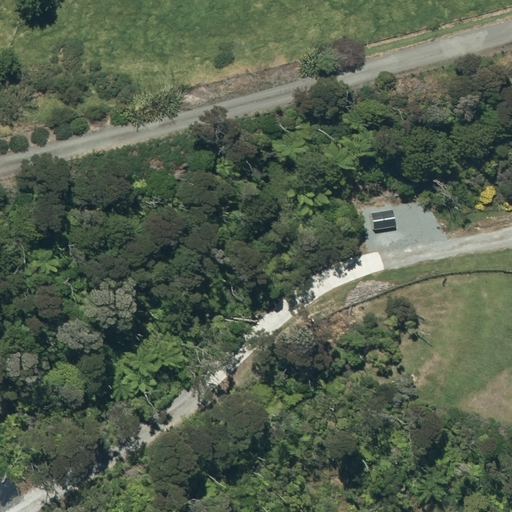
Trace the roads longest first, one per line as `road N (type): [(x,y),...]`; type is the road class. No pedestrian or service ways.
road 1 (unknown): [(0,488),(160,384),(351,234),(396,216),(511,193)]
road 2 (unknown): [(0,161),(511,12)]
